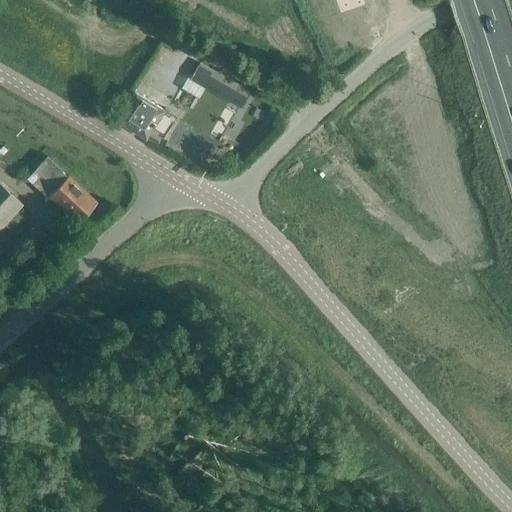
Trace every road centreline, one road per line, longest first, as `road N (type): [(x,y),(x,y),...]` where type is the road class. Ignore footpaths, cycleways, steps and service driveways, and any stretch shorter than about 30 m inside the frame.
road 1 (tertiary): [(511,506),(276,246),(224,205)]
road 2 (unclassified): [(224,205),(407,35)]
road 3 (unclassified): [(0,342),(177,178)]
road 4 (tertiary): [(177,178),(0,74)]
